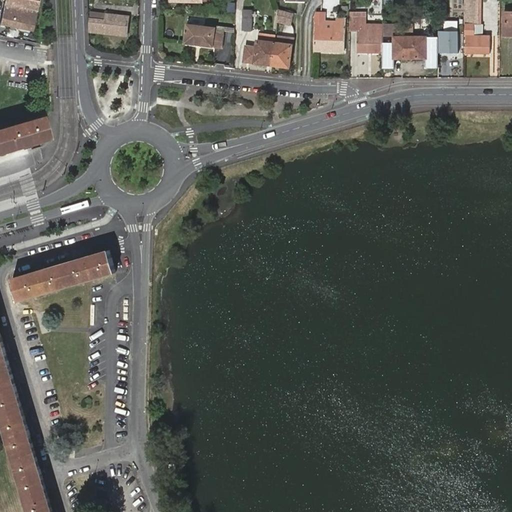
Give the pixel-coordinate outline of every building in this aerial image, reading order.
[(5,0),(0,25),(32,31),(37,10),(39,1),(34,0),(32,10),(23,8),(24,0),(5,0)] [(34,0),(30,0),(24,0),(23,8),(32,10),(34,0)] [(478,2),(465,2),(464,37),(466,37),(465,54),(489,54),(489,36),(480,36),(474,36),(474,25),(478,25),(478,2)] [(511,10),(503,11),(503,36),(511,36),(511,10)] [(91,11),(90,17),(106,20),(107,13),(91,11)] [(285,11),(280,11),(278,23),(292,24),(295,13),(285,11)] [(252,32),(252,12),(244,12),(243,32),(252,32)] [(106,20),(90,17),(88,31),(126,35),(129,15),(107,13),(106,20)] [(357,52),(382,52),(382,38),(382,29),(365,29),(365,13),(356,13),(352,14),(351,17),(351,31),(357,31),(357,52)] [(314,50),(344,51),(345,19),(336,19),(336,21),(336,28),(323,28),(323,21),(323,14),(315,14),(315,15),(314,50)] [(215,28),(186,24),(183,45),(194,46),(195,43),(199,44),(199,47),(222,50),(224,35),(215,34),(215,28)] [(412,27),(382,27),(382,29),(382,38),(394,38),(394,58),(425,58),(426,38),(412,37),(412,27)] [(458,30),(437,30),(437,52),(458,52),(458,30)] [(244,60),(272,64),(276,36),(270,35),(269,37),(269,41),(260,40),(257,40),(256,47),(246,46),(244,60)] [(276,36),(272,64),(288,66),(291,45),(280,43),(281,37),(276,36)] [(0,152),(47,139),(40,117),(0,129),(0,152)] [(19,301),(116,272),(110,250),(12,279),(19,301)] [(0,410),(29,511),(52,511),(0,330),(0,410)]
